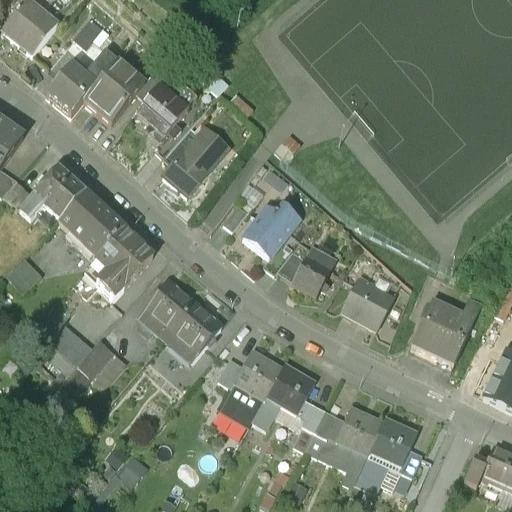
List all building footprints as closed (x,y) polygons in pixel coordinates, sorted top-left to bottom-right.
[(57,20),(32,0),(21,0),(0,27),(33,52),(57,20)] [(71,58),(46,89),(71,110),(83,95),(116,54),(106,46),(86,71),(71,58)] [(116,54),(83,95),(111,117),(136,85),(144,76),(116,54)] [(200,54),(192,63),(208,78),(216,69),(200,54)] [(144,76),(136,85),(147,95),(162,76),(151,67),(144,76)] [(179,84),(167,73),(137,106),(164,129),(196,93),(182,81),(179,84)] [(0,164),(2,162),(22,131),(0,116),(0,164)] [(185,144),(200,127),(201,126),(192,117),(163,149),(172,157),(184,143),(185,144)] [(163,167),(187,188),(206,163),(208,164),(223,146),(200,127),(185,144),(184,143),(172,157),(163,167)] [(282,136),(275,143),(286,153),(293,146),(282,136)] [(57,158),(32,186),(60,211),(85,184),(57,158)] [(2,162),(0,164),(0,187),(2,190),(18,172),(2,162)] [(85,184),(60,211),(58,213),(97,248),(124,219),(85,184)] [(277,238),(279,239),(300,208),(284,197),(278,205),(267,197),(243,231),(269,249),(277,238)] [(323,204),(317,212),(324,217),(330,209),(323,204)] [(153,246),(124,219),(97,248),(126,275),(153,246)] [(276,264),(278,261),(289,247),(279,239),(277,238),(269,249),(264,255),(276,264)] [(278,261),(294,273),(306,251),(293,241),(289,247),(278,261)] [(24,277),(41,262),(26,246),(9,262),(24,277)] [(306,251),(294,273),(318,286),(331,261),(307,248),(306,251)] [(359,269),(342,302),(378,320),(395,288),(359,269)] [(167,327),(196,293),(169,271),(140,304),(167,327)] [(433,290),(413,334),(456,353),(482,294),(470,289),(464,304),(433,290)] [(196,293),(167,327),(193,349),(222,316),(196,293)] [(64,311),(50,328),(78,352),(93,336),(64,311)] [(101,327),(93,336),(78,352),(92,364),(114,339),(101,327)] [(252,412),(254,409),(283,358),(252,340),(244,356),(232,375),(221,394),(252,412)] [(232,375),(244,356),(231,349),(220,368),(232,375)] [(500,358),(488,382),(511,394),(511,353),(507,362),(500,358)] [(283,358),(254,409),(269,417),(283,393),(299,402),(316,371),(285,354),(283,358)] [(42,400),(49,407),(59,396),(52,389),(42,400)] [(295,431),(307,437),(326,400),(313,393),(303,412),(305,413),(295,431)] [(358,471),(385,410),(352,396),(338,428),(355,436),(347,454),(352,456),(347,466),(358,471)] [(321,442),(329,425),(338,406),(326,400),(307,437),(321,442)] [(419,420),(387,406),(385,410),(358,471),(357,473),(379,482),(384,471),(396,476),(403,459),(402,458),(411,438),(419,420)] [(107,448),(120,458),(132,441),(119,432),(107,448)] [(483,461),(484,462),(511,473),(511,439),(496,432),(488,450),(483,461)] [(402,458),(403,459),(414,464),(423,443),(411,438),(402,458)] [(137,439),(120,459),(133,470),(150,450),(137,439)] [(488,450),(476,445),(466,467),(479,472),(484,462),(483,461),(488,450)] [(58,468),(66,475),(72,467),(64,460),(58,468)]
